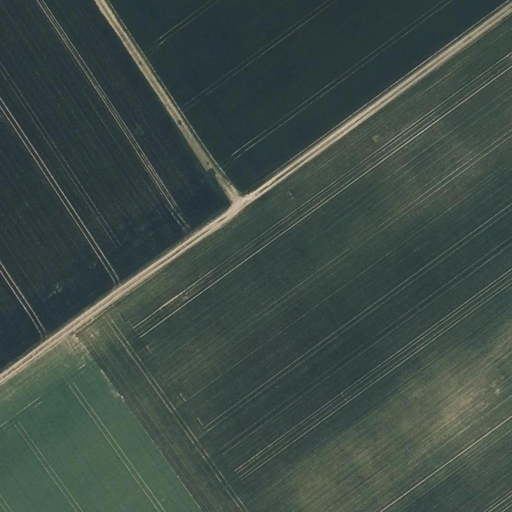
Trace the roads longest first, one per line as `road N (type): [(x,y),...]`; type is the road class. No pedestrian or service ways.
road 1 (track): [(511,8),(0,381)]
road 2 (track): [(104,0),(240,205)]
